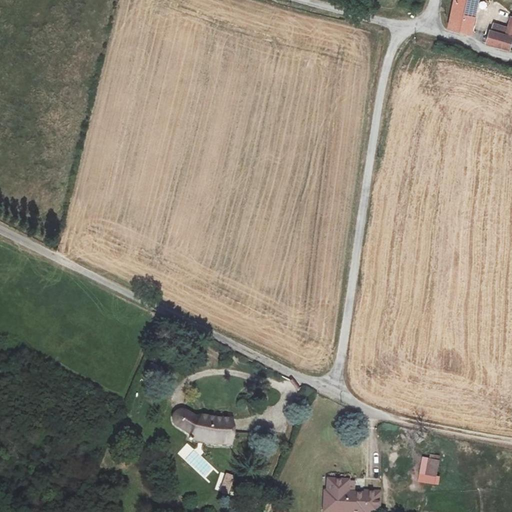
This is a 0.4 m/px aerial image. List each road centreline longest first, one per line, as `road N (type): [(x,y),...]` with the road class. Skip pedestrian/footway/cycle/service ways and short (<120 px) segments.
road 1 (unclassified): [(335,394),(382,79),(398,34),(411,26)]
road 2 (unclassified): [(0,230),(335,394)]
road 3 (track): [(380,416),(511,441)]
